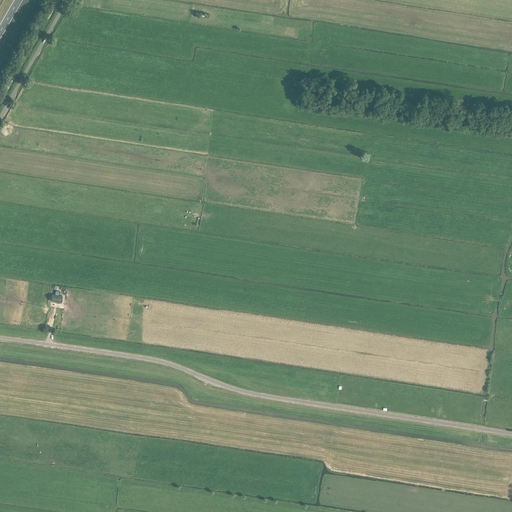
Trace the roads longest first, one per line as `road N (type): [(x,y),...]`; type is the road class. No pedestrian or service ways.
road 1 (unclassified): [(0,337),(159,361),(282,399),(511,434)]
road 2 (unclassified): [(0,119),(68,0)]
